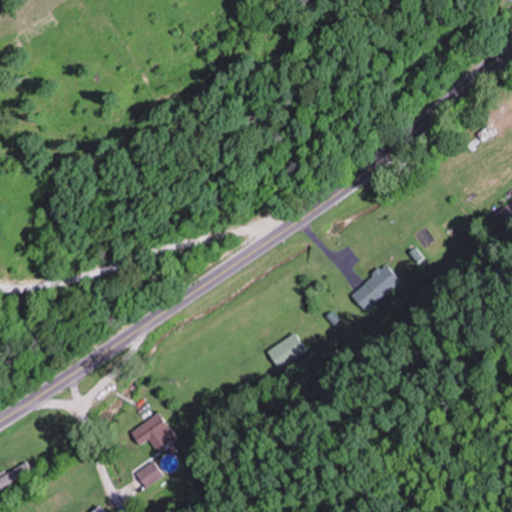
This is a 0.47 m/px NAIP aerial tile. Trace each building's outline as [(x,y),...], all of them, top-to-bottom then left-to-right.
[(511,201),(494,215),(506,232),(511,227),(511,201)] [(353,296),(369,311),(402,279),(386,263),(353,296)] [(281,369),(309,351),(297,333),(270,350),(281,369)] [(160,451),(179,437),(161,412),(142,426),(160,451)] [(150,487),(164,475),(155,463),(140,474),(150,487)]
